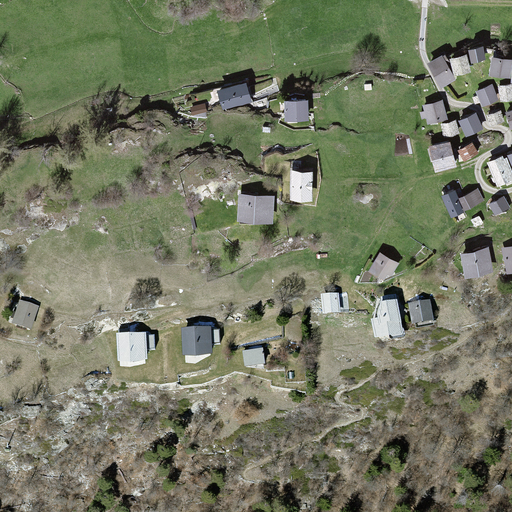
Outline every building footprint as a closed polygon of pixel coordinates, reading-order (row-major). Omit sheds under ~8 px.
[(482,48),(469,51),(472,62),(484,59),(482,48)] [(467,55),(453,58),(456,74),(470,72),(467,55)] [(443,56),(429,63),(441,87),(455,80),(443,56)] [(511,61),(492,59),(489,75),(509,79),(511,61)] [(245,85),(218,92),(223,108),(250,101),(245,85)] [(511,99),(511,86),(500,88),(501,101),(511,99)] [(491,87),(478,92),(483,105),(497,99),(491,87)] [(306,102),(286,103),(287,120),(307,119),(306,102)] [(441,102),(424,107),(429,123),(446,119),(441,102)] [(503,121),(500,112),(488,116),(491,125),(503,121)] [(476,113),(460,120),(467,136),(483,128),(476,113)] [(455,122),(442,125),(445,136),(458,133),(455,122)] [(449,144),(431,149),(436,171),(455,166),(449,144)] [(477,153),(472,145),(460,152),(464,160),(477,153)] [(511,176),(504,158),(489,164),(498,185),(511,178),(511,176)] [(176,185),(181,194),(187,191),(191,199),(210,188),(200,171),(176,185)] [(312,174),(291,173),(291,199),(311,200),(312,174)] [(477,190),(460,199),(465,210),(483,201),(477,190)] [(454,193),(443,197),(451,217),(462,212),(454,193)] [(273,197),(238,195),(237,224),(272,225),(273,197)] [(508,208),(503,198),(490,205),(496,215),(508,208)] [(482,223),(479,217),(472,220),(475,226),(482,223)] [(511,248),(503,250),(508,272),(511,271),(511,248)] [(487,250),(463,256),(467,276),(491,271),(487,250)] [(397,262),(382,252),(370,270),(385,280),(397,262)] [(337,294),(322,295),(323,312),(338,310),(337,294)] [(394,296),(380,298),(379,320),(371,320),(375,340),(402,336),(394,296)] [(428,301),(408,305),(412,326),(434,324),(428,301)] [(39,309),(20,302),(12,324),(31,331),(39,309)] [(209,328),(183,329),(184,353),(211,352),(209,328)] [(144,333),(118,335),(120,359),(145,357),(144,333)] [(263,348),(241,350),(242,368),(265,366),(263,348)]
